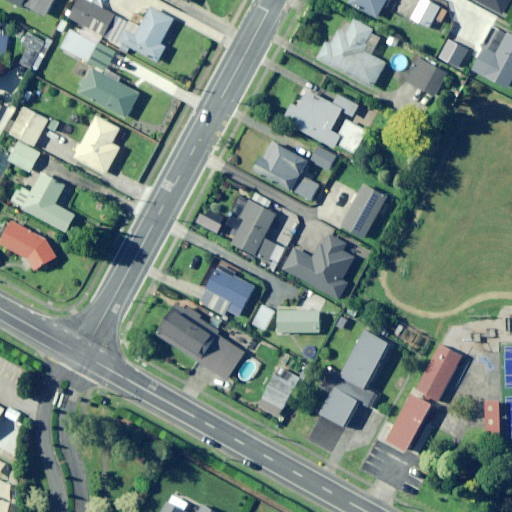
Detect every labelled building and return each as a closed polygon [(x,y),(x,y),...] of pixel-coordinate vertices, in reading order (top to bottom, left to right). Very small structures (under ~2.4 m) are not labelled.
[(0,0),(0,2),(44,27),(58,0),(0,0)] [(138,0),(73,0),(65,17),(156,66),(181,20),(155,6),(154,8),(138,0)] [(390,0),(352,0),(351,3),(379,19),(390,0)] [(430,29),(436,19),(441,22),(448,11),(442,8),(427,0),(423,0),(413,19),(430,29)] [(375,30),(357,20),(348,35),(342,32),(334,46),(329,44),(321,59),(374,89),(388,65),(373,56),(382,39),(373,34),(375,30)] [(511,35),(497,28),(485,49),(474,71),(510,89),(511,85),(511,35)] [(100,44),(71,29),(61,49),(90,64),(100,44)] [(49,44),(30,33),(23,44),(30,49),(21,63),(32,70),(49,44)] [(0,86),(2,72),(0,71),(0,54),(7,55),(9,36),(0,35),(0,86)] [(462,45),(451,39),(440,58),(452,65),(462,45)] [(478,54),(464,46),(452,66),(467,74),(478,54)] [(449,74),(420,59),(408,82),(436,97),(449,74)] [(142,94),(93,68),(80,94),(128,120),(142,94)] [(342,133),(335,129),(344,112),(349,115),(356,102),(341,94),(335,105),(304,88),(286,121),(337,148),(339,145),(357,154),(369,131),(349,120),(342,133)] [(36,147),(46,128),(55,133),(60,123),(51,119),(50,120),(27,107),(12,134),(36,147)] [(122,129),(98,116),(76,158),(107,175),(121,148),(113,144),(122,129)] [(9,161),(31,172),(23,187),(21,186),(13,201),(24,207),(23,209),(68,234),(78,216),(57,204),(67,185),(45,173),(44,175),(34,169),(42,155),(19,142),(9,161)] [(310,160),(274,143),(266,160),(263,158),(255,174),(313,201),(322,182),(304,174),(310,160)] [(338,156),(318,148),(312,163),(331,172),(338,156)] [(0,154),(0,175),(9,159),(0,154)] [(279,214),(243,196),(234,213),(247,219),(234,244),(277,266),(286,249),(266,239),(279,214)] [(15,221),(12,225),(6,221),(0,231),(0,240),(3,242),(2,244),(31,261),(30,264),(37,271),(61,256),(50,240),(15,221)] [(293,250),(282,271),(343,305),(355,283),(347,278),(359,257),(345,249),(349,242),(334,233),(328,244),(324,241),(313,261),(293,250)] [(238,273),(221,264),(202,303),(229,317),(231,312),(241,317),(257,286),(236,276),(238,273)] [(172,321),(162,337),(229,381),(248,353),(220,335),(223,330),(180,302),(169,319),(172,321)] [(277,312),(265,306),(255,325),(267,331),(277,312)] [(322,333),(322,311),(280,311),(280,333),(322,333)] [(380,338),(360,326),(331,376),(352,387),(380,338)] [(459,353),(435,339),(408,385),(432,399),(459,353)] [(302,379),(281,368),(265,399),(285,410),(302,379)] [(349,396),(328,383),(313,409),(334,422),(349,396)] [(420,402),(402,392),(375,438),(393,448),(420,402)] [(497,433),(496,399),(478,399),(479,434),(497,433)] [(214,511),(202,505),(198,511),(184,511),(167,502),(161,511),(214,511)]
